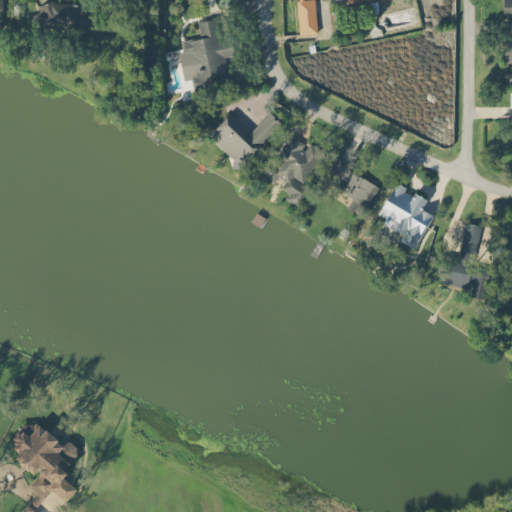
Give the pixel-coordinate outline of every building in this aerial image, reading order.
[(296,0),(299,34),(317,33),(314,0),(296,0)] [(511,0),(503,0),(503,13),(511,13),(511,0)] [(81,28),(81,37),(102,37),(103,5),(41,4),(41,28),(81,28)] [(219,17),(197,19),(200,38),(182,40),(183,51),(178,52),(182,79),(192,78),(193,89),(227,85),(219,17)] [(511,19),(502,20),(503,63),(511,62),(511,19)] [(240,165),(282,125),(269,112),(249,131),(231,112),(209,133),(240,165)] [(301,183),(322,151),(308,141),(306,145),(290,134),(271,163),(267,160),(259,173),(273,183),(277,177),(285,181),(281,187),(290,193),(286,198),(297,205),(308,188),(301,183)] [(349,169),(352,164),(336,156),(323,180),(355,198),(349,209),(362,215),(378,185),(349,169)] [(414,248),(432,214),(421,208),(426,199),(414,192),(414,193),(394,183),(378,214),(385,218),(382,224),(403,234),(399,240),(414,248)] [(481,225),(465,222),(458,256),(433,250),(430,265),(440,267),(437,282),(470,289),(469,296),(484,299),(490,268),(472,264),(481,225)] [(77,448),(70,442),(57,439),(40,426),(22,422),(20,427),(12,438),(16,441),(11,447),(18,452),(13,459),(25,468),(39,472),(29,485),(37,492),(21,511),(62,511),(63,511),(63,510),(60,507),(75,489),(68,484),(75,475),(65,468),(75,456),(77,448)]
